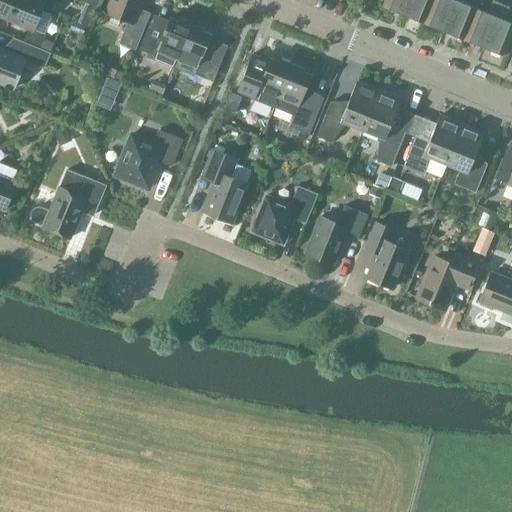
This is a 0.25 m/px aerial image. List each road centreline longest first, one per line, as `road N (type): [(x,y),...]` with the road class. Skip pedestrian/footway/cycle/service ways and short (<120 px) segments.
road 1 (residential): [(511,348),(437,337),(156,226),(124,290),(0,244)]
road 2 (residential): [(511,105),(265,0)]
